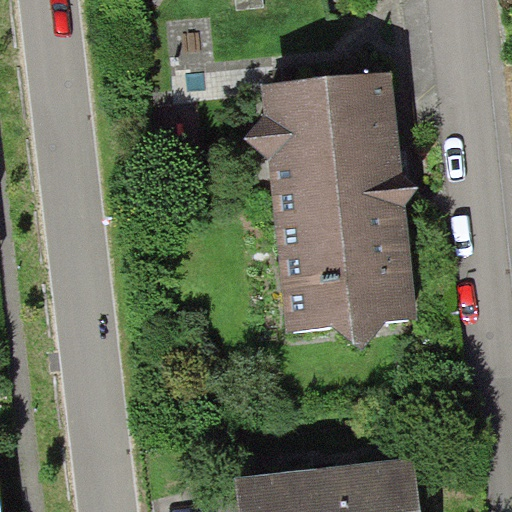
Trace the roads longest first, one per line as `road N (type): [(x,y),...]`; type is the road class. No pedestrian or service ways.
road 1 (tertiary): [(47,0),(109,511)]
road 2 (residential): [(457,0),(511,511)]
